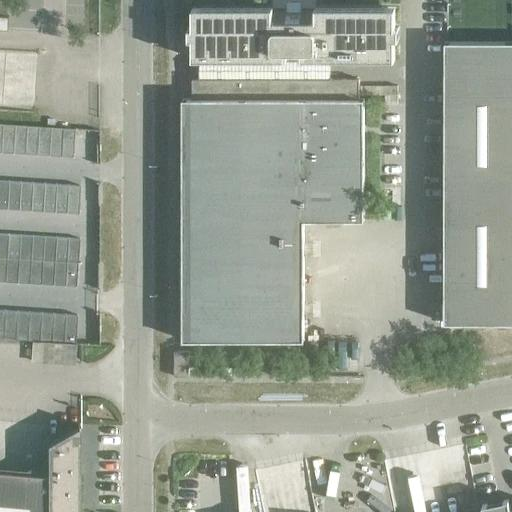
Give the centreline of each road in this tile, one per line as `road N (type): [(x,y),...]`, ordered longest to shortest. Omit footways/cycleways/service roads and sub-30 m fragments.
road 1 (unclassified): [(137,421),(134,0)]
road 2 (unclassified): [(137,421),(335,424),(511,399)]
